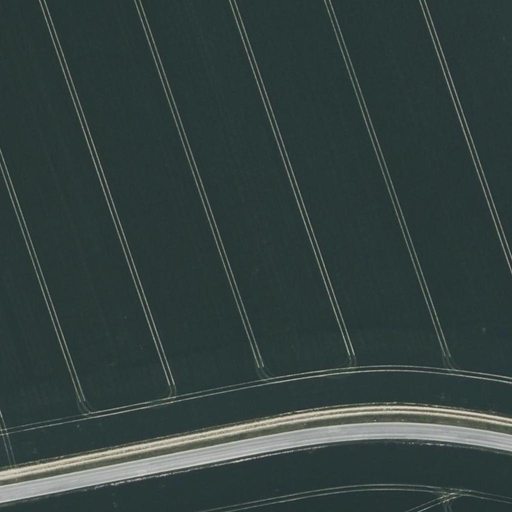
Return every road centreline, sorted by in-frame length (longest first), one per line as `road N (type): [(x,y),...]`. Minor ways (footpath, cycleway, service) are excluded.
road 1 (track): [(511,423),(427,409),(348,409),(0,473)]
road 2 (tertiary): [(511,443),(394,429),(333,433),(0,494)]
